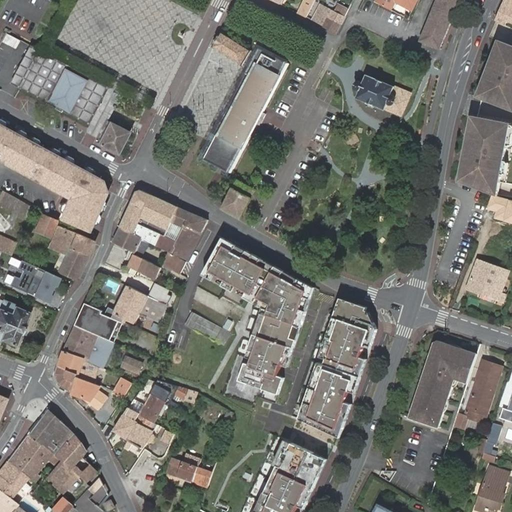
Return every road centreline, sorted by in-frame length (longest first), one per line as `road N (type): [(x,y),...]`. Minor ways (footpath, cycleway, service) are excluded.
road 1 (secondary): [(410,307),(453,98),(487,0)]
road 2 (residential): [(261,240),(299,161),(292,134),(337,40),(255,0)]
road 3 (residential): [(35,379),(131,177)]
road 4 (residential): [(131,177),(222,0)]
road 5 (residential): [(261,240),(340,284),(410,307)]
road 6 (tertiary): [(129,511),(95,441),(35,379)]
road 7 (secondary): [(358,455),(410,307)]
road 8 (residential): [(131,177),(0,107)]
road 9 (residential): [(131,177),(261,240)]
